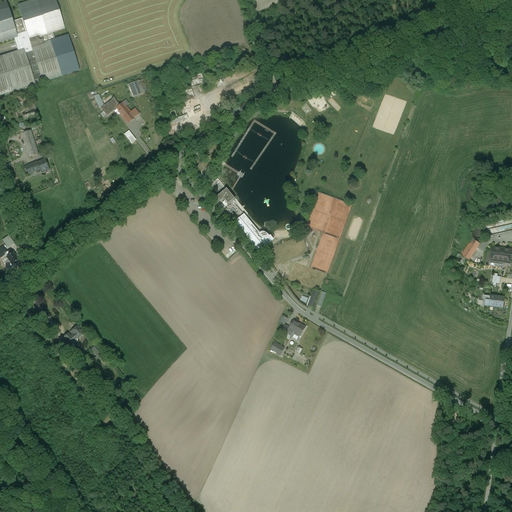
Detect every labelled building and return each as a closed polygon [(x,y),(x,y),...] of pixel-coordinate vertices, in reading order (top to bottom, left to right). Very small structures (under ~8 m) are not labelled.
[(0,96),(35,85),(42,83),(79,71),(68,35),(55,40),(53,33),(65,29),(55,0),(34,0),(18,5),(22,19),(12,22),(6,2),(0,4),(0,43),(14,39),(18,52),(0,57),(0,96)] [(187,80),(184,72),(181,73),(183,79),(186,87),(187,87),(189,86),(187,80)] [(209,72),(197,75),(197,76),(200,85),(212,82),(210,77),(211,77),(210,76),(210,77),(209,72)] [(197,76),(187,80),(189,86),(190,88),(191,89),(200,85),(197,76)] [(139,81),(127,86),(131,97),(143,92),(139,81)] [(191,90),(179,94),(181,100),(176,102),(178,109),(183,108),(184,111),(197,106),(191,90)] [(129,113),(123,106),(125,105),(123,102),(119,105),(113,98),(101,108),(107,116),(116,109),(128,123),(133,118),(129,113)] [(197,106),(184,111),(186,116),(187,119),(200,114),(197,106)] [(178,109),(159,116),(162,124),(167,122),(186,116),(184,111),(183,108),(178,109)] [(134,109),(129,113),(133,118),(138,114),(134,109)] [(186,116),(167,122),(169,126),(187,119),(186,116)] [(125,134),(132,144),(137,140),(130,130),(125,134)] [(30,131),(22,133),(29,158),(38,155),(30,131)] [(45,160),(37,163),(40,170),(41,172),(43,171),(44,172),(49,170),(45,160)] [(37,162),(24,167),(27,175),(40,170),(37,163),(37,162)] [(227,190),(226,189),(225,189),(224,191),(219,194),(225,201),(222,203),(225,206),(232,201),(233,200),(234,199),(233,197),(232,197),(228,191),(227,190)] [(259,233),(244,214),(235,222),(250,241),(249,242),(258,253),(264,248),(273,241),(269,236),(267,235),(265,233),(263,232),(260,232),(259,233)] [(482,236),(482,233),(482,231),(480,229),(478,228),(476,227),(474,228),(472,229),(471,231),(470,234),(471,236),(472,238),(474,239),(476,240),(479,239),(481,238),(482,236)] [(473,240),(462,256),(460,260),(467,264),(480,244),(473,240)] [(503,249),(493,248),(491,261),(502,262),(503,249)] [(511,250),(503,249),(502,262),(510,263),(511,250)] [(7,257),(7,258),(12,264),(12,265),(16,261),(18,260),(13,253),(12,254),(7,257)] [(16,261),(12,265),(12,264),(10,266),(11,268),(9,269),(10,271),(9,272),(12,276),(15,274),(15,275),(18,273),(18,272),(20,270),(16,264),(17,263),(16,261)] [(501,274),(494,273),(492,286),(499,287),(501,274)] [(314,290),(311,299),(310,298),(307,306),(309,307),(308,308),(312,310),(313,308),(314,309),(320,293),(314,290)] [(322,292),(317,306),(321,308),(326,294),(322,292)] [(504,298),(491,297),(490,307),(503,308),(504,298)] [(294,321),(289,328),(285,325),(282,331),(288,335),(292,338),(294,335),(299,338),(305,328),(294,321)] [(77,327),(76,328),(74,328),(73,329),(72,331),(70,332),(72,335),(76,340),(77,340),(83,334),(77,327)] [(70,337),(68,334),(64,338),(68,343),(73,349),(76,347),(74,344),(77,341),(77,340),(76,340),(72,335),(70,337)] [(73,349),(68,343),(65,345),(70,352),(73,349)] [(284,349),(274,343),(271,350),(279,354),(281,355),(284,349)]
